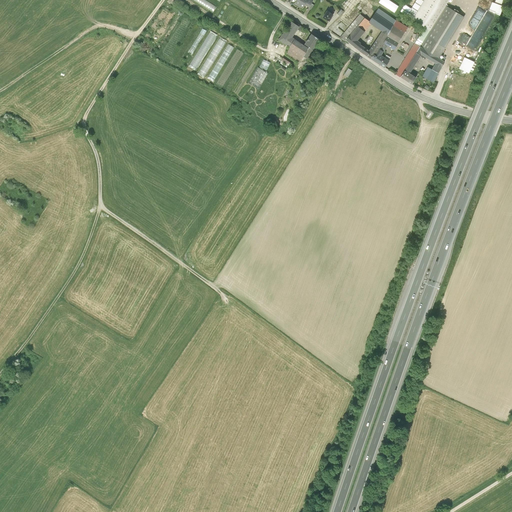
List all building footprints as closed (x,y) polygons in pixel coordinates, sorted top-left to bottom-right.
[(312,1),(310,0),(302,0),(299,7),(303,9),(305,5),(309,8),(311,4),(312,1)] [(388,0),(383,0),(381,3),(399,14),(402,8),(388,0)] [(424,0),(413,19),(430,29),(447,0),(424,0)] [(445,6),(420,47),(439,59),(446,48),(464,18),(455,12),(445,6)] [(379,8),(376,12),(394,24),(396,20),(379,8)] [(327,11),(323,18),(329,21),(333,14),(327,11)] [(360,50),(372,58),(383,42),(385,38),(387,35),(393,26),(394,24),(376,12),(369,23),(371,24),(381,31),(368,50),(363,47),(360,50)] [(345,42),(346,40),(358,27),(365,19),(360,14),(340,38),(345,42)] [(365,19),(358,27),(364,32),(371,24),(369,23),(365,19)] [(408,27),(396,20),(394,24),(393,26),(405,32),(408,27)] [(291,22),(279,40),(290,48),(286,54),(299,63),(303,56),(308,59),(320,41),(311,35),(304,46),(291,37),(298,27),(291,22)] [(393,26),(387,35),(399,42),(405,32),(393,26)] [(356,42),(364,32),(358,27),(346,40),(360,50),(363,47),(356,42)] [(197,47),(206,30),(202,28),(193,45),(197,47)] [(266,30),(263,28),(254,41),(258,43),(266,30)] [(209,31),(189,66),(196,70),(216,35),(209,31)] [(397,45),(399,42),(387,35),(385,38),(383,42),(388,45),(394,49),(397,45)] [(218,38),(199,73),(206,77),(225,41),(218,38)] [(388,45),(383,42),(372,58),(384,66),(389,60),(382,55),(388,45)] [(227,43),(210,77),(216,80),(233,46),(227,43)] [(401,78),(405,71),(416,54),(420,47),(415,44),(395,75),(401,78)] [(436,64),(432,70),(439,74),(445,63),(439,59),(420,47),(416,54),(421,56),(421,55),(436,64)] [(409,74),(421,56),(416,54),(405,71),(409,74)] [(291,64),(283,58),(281,61),(289,67),(291,64)] [(260,67),(267,70),(270,62),(263,59),(260,67)] [(433,83),(439,74),(432,70),(427,68),(424,73),(421,71),(419,75),(433,83)] [(416,79),(409,74),(405,71),(401,78),(411,86),(416,79)]
